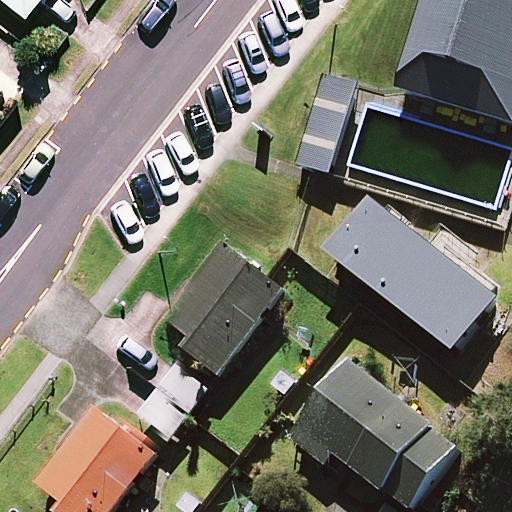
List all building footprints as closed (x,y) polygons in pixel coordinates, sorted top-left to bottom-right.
[(3,0),(23,14),(33,0),(3,0)] [(511,0),(432,0),(404,95),(511,127),(511,0)] [(364,90),(328,80),(302,167),(316,171),(338,178),(364,90)] [(506,304),(379,204),(336,258),(463,358),(506,304)] [(234,249),(174,326),(200,345),(193,353),(228,380),(294,296),(234,249)] [(215,395),(174,362),(133,412),(174,446),(215,395)] [(418,511),(466,450),(360,368),(301,444),(335,470),(344,459),(413,511),(418,511)] [(105,414),(46,490),(72,511),(71,511),(124,511),(164,461),(105,414)] [(294,511),(283,502),(274,511),(294,511)]
